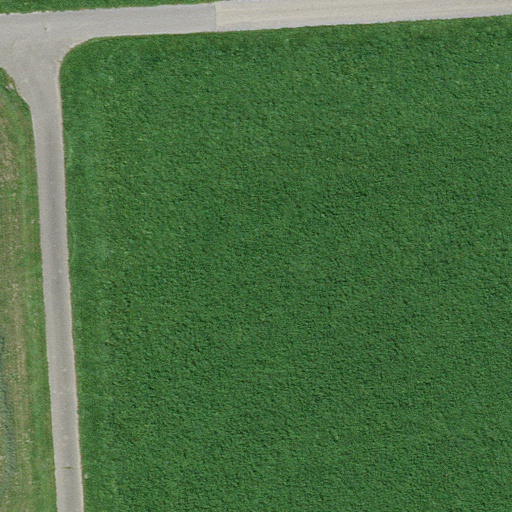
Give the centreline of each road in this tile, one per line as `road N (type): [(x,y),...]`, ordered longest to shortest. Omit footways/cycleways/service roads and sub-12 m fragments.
road 1 (track): [(511,0),(0,29)]
road 2 (track): [(38,26),(74,511)]
